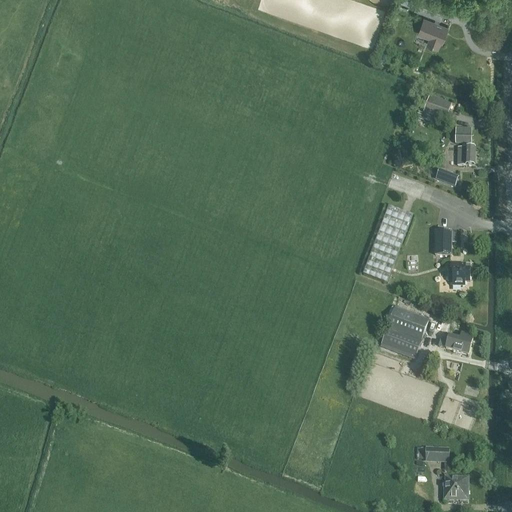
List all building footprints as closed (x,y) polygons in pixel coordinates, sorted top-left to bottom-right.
[(418,0),(415,11),(436,19),(435,22),(425,18),(419,34),(430,39),(428,45),(440,50),(442,43),(443,44),(449,28),(440,24),(446,7),(429,0),(418,0)] [(452,107),(429,98),(423,114),(446,122),(452,107)] [(458,148),(458,149),(458,167),(475,167),(475,149),(467,148),(467,145),(472,145),(472,130),(456,129),(455,144),(462,145),(462,148),(458,148)] [(440,170),(436,181),(455,188),(459,177),(440,170)] [(389,207),(363,275),(387,284),(413,217),(389,207)] [(436,232),(435,256),(451,257),(452,244),(456,244),(457,233),(436,232)] [(418,248),(408,248),(408,258),(418,258),(418,248)] [(448,267),(448,282),(453,282),(453,287),(465,287),(466,282),(470,282),(471,265),(451,264),(451,267),(448,267)] [(395,308),(382,345),(416,358),(430,321),(395,308)] [(469,356),(474,338),(462,334),(461,340),(450,337),(446,349),(469,356)] [(418,449),(418,461),(426,461),(426,449),(418,449)] [(426,449),(426,461),(449,462),(450,450),(426,449)] [(445,472),(444,501),(469,502),(469,479),(449,478),(449,472),(445,472)]
